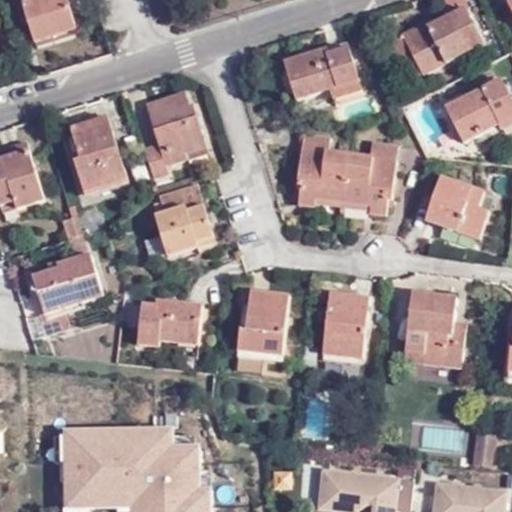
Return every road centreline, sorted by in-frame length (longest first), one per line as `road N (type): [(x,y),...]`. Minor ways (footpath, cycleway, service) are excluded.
road 1 (residential): [(215,44),(275,245),(511,280)]
road 2 (residential): [(0,110),(215,44)]
road 3 (residential): [(215,44),(360,0)]
